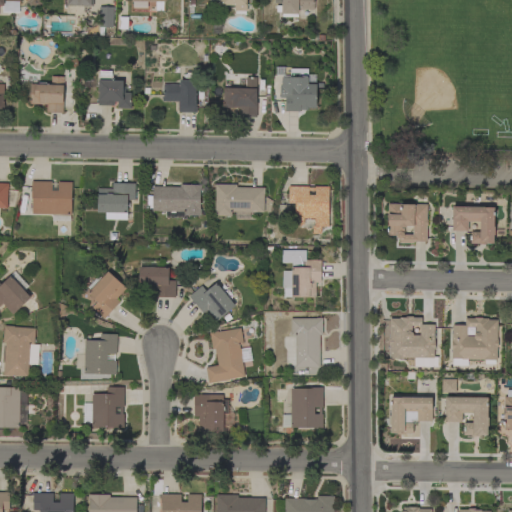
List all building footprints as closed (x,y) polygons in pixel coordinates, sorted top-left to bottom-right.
[(18,12),(1,12),(1,5),(0,5),(0,0),(19,0),(19,1),(18,1),(18,12)] [(90,11),(72,11),(72,5),(67,5),(67,0),(93,0),(93,6),(90,6),(90,11)] [(146,7),(131,7),(131,0),(165,0),(165,1),(163,1),(163,10),(155,10),(155,1),(146,1),(146,7)] [(246,0),(246,4),(247,4),(246,11),(235,11),(235,5),(221,5),(221,4),(217,4),(217,0),(246,0)] [(275,11),(275,5),(281,5),(281,0),(314,0),(314,9),(308,9),(308,11),(303,11),(303,9),(297,9),(296,13),(296,17),(282,17),(282,14),(281,14),(281,11),(275,11)] [(113,27),(104,27),(104,34),(99,34),(99,27),(98,27),(99,6),(113,7),(113,27)] [(279,97),(279,86),(280,86),(281,77),(282,77),(282,74),(275,74),(275,66),(283,66),(283,74),(290,74),(290,68),(306,68),(306,74),(314,74),(314,84),(316,84),(316,108),(300,107),(300,111),(285,111),(285,97),(279,97)] [(130,95),(132,95),(132,100),(130,100),(130,102),(131,102),(131,108),(117,108),(117,106),(98,105),(98,94),(99,94),(99,92),(97,92),(98,80),(99,80),(99,70),(111,71),(111,79),(113,79),(113,80),(122,80),(121,92),(130,92),(130,95)] [(162,84),(179,85),(179,80),(187,80),(187,73),(195,73),(195,104),(196,104),(196,112),(178,112),(178,101),(162,101),(162,84)] [(46,112),(47,104),(29,104),(30,84),(38,84),(39,82),(46,83),(46,84),(50,85),(50,76),(64,76),(64,86),(63,86),(62,101),(63,101),(62,113),(46,112)] [(239,117),(240,108),(222,107),(222,96),(223,96),(223,87),(238,88),(238,78),(246,78),(246,77),(256,77),(256,102),(257,102),(256,117),(239,117)] [(69,221),(50,220),(51,214),(32,214),(32,192),(31,192),(31,181),(51,181),(51,191),(57,191),(58,182),(71,182),(71,215),(69,215),(69,221)] [(0,182),(8,183),(8,189),(7,189),(7,208),(0,208),(0,182)] [(105,219),(105,212),(97,212),(98,188),(112,188),(112,183),(135,183),(134,200),(127,200),(126,220),(105,219)] [(180,187),(180,184),(201,185),(201,191),(200,190),(199,209),(201,209),(201,215),(184,215),(184,212),(152,211),(153,186),(180,187)] [(248,218),(235,218),(235,212),(231,212),(231,216),(215,215),(215,190),(215,184),(236,184),(236,187),(264,187),(264,194),(263,194),(263,212),(248,212),(248,218)] [(308,186),(308,187),(315,187),(315,186),(329,186),(328,227),(321,227),(321,234),(312,234),(312,226),(314,226),(314,218),(304,218),(303,225),(301,225),(301,226),(294,226),(295,203),(288,203),(288,186),(308,186)] [(426,219),(427,219),(427,226),(426,226),(426,241),(413,241),(413,243),(399,243),(399,240),(396,238),(395,235),(387,235),(387,204),(427,204),(426,219)] [(483,207),(494,208),(493,227),(494,227),(494,235),(493,235),(493,243),(486,243),(486,244),(478,244),(470,243),(470,232),(479,232),(479,222),(467,221),(467,231),(451,231),(452,206),(483,207)] [(282,296),(282,270),(291,270),(291,267),(291,263),(281,263),(281,250),(305,250),(305,260),(320,260),(320,283),(316,283),(315,298),(291,297),(291,296),(282,296)] [(168,267),(168,280),(175,280),(175,297),(153,297),(153,291),(138,291),(139,259),(161,260),(161,267),(168,267)] [(7,276),(13,270),(27,286),(22,290),(30,298),(12,314),(2,303),(0,305),(0,284),(8,277),(7,276)] [(107,271),(126,288),(116,298),(119,302),(104,318),(92,307),(97,302),(87,293),(107,271)] [(234,305),(216,321),(207,309),(202,313),(188,296),(201,285),(206,291),(215,283),(234,305)] [(437,356),(437,367),(412,366),(413,358),(402,358),(389,358),(389,345),(388,345),(388,338),(389,338),(390,319),(399,319),(399,317),(405,317),(405,316),(412,316),(412,318),(421,318),(421,324),(434,324),(434,341),(434,349),(433,349),(433,356),(437,356)] [(319,367),(295,367),(295,335),(290,335),(290,318),(316,318),(316,317),(322,317),(322,335),(319,335),(319,367)] [(496,340),(497,340),(497,347),(496,347),(496,360),(494,360),(493,364),(486,363),(486,360),(483,360),(483,361),(471,361),(471,359),(466,359),(466,365),(453,365),(453,358),(451,358),(451,350),(451,341),(452,341),(452,325),(464,325),(465,318),(474,318),(474,317),(481,318),(481,319),(487,319),(487,320),(497,320),(496,340)] [(36,344),(34,363),(28,362),(27,376),(13,375),(13,376),(3,375),(5,343),(2,342),(3,325),(13,326),(13,327),(35,328),(34,344),(36,344)] [(248,347),(251,360),(242,362),(244,377),(208,383),(205,367),(217,365),(215,349),(212,349),(209,332),(218,331),(240,328),(243,344),(239,345),(240,348),(248,347)] [(116,354),(107,354),(107,360),(116,361),(115,374),(83,374),(84,340),(99,341),(100,334),(117,334),(116,354)] [(456,379),(456,393),(441,393),(441,379),(456,379)] [(26,390),(25,424),(19,424),(19,428),(0,427),(0,387),(19,387),(19,390),(26,390)] [(123,407),(122,407),(122,414),(123,414),(123,427),(91,427),(91,423),(82,423),(82,403),(91,403),(91,393),(106,393),(106,387),(124,387),(123,407)] [(281,426),(281,402),(290,402),(290,388),(308,388),(308,387),(318,387),(322,387),(322,407),(321,407),(321,414),(322,414),(322,427),(290,427),(290,426),(281,426)] [(511,431),(511,429),(506,429),(506,428),(503,428),(503,397),(506,397),(506,390),(511,390),(511,431)] [(232,413),(233,413),(233,431),(223,431),(198,431),(199,417),(193,417),(193,394),(210,394),(210,401),(221,402),(221,400),(228,400),(228,407),(232,413)] [(431,398),(431,421),(416,421),(416,411),(403,411),(403,422),(412,423),(412,433),(404,433),(404,434),(397,434),(397,433),(396,433),(396,434),(394,434),(394,433),(390,433),(390,425),(389,425),(389,416),(390,416),(390,397),(431,398)] [(487,397),(487,417),(488,417),(488,426),(487,426),(487,435),(480,435),(480,436),(471,436),(471,435),(463,435),(463,422),(472,422),(472,413),(461,413),(461,414),(462,414),(462,419),(461,419),(461,422),(444,422),(445,397),(487,397)] [(0,511),(0,492),(9,492),(9,511),(4,511),(4,509),(2,509),(1,511),(0,511)] [(53,493),(52,502),(59,502),(59,493),(73,493),(73,511),(39,511),(39,510),(32,510),(32,493),(53,493)] [(87,511),(88,494),(110,494),(110,497),(136,497),(136,511),(87,511)] [(161,511),(162,508),(160,508),(160,494),(180,494),(180,502),(187,502),(187,494),(201,494),(200,511),(161,511)] [(216,511),(216,500),(216,494),(237,495),(237,497),(265,498),(264,511),(216,511)] [(284,511),(284,506),(284,498),(304,498),(304,499),(313,499),(313,498),(317,498),(317,496),(333,496),(333,511),(284,511)]
